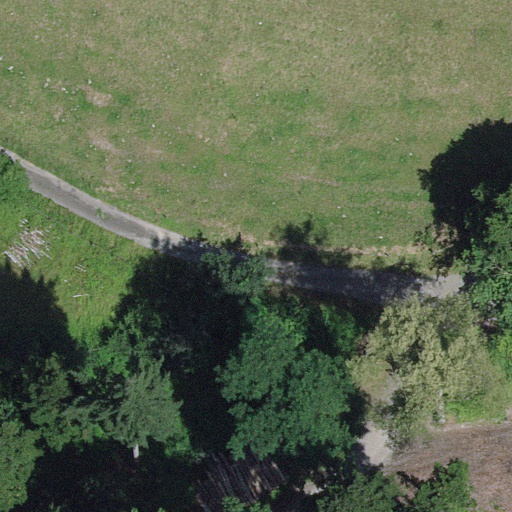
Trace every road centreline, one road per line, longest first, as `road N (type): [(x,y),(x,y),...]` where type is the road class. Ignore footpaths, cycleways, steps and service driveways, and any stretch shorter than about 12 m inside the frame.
road 1 (track): [(0,164),(153,244),(331,274),(489,274)]
road 2 (track): [(311,511),(378,435),(420,344),(489,274),(511,272)]
